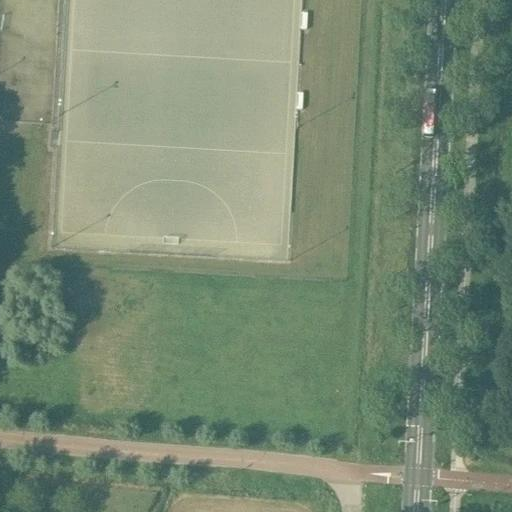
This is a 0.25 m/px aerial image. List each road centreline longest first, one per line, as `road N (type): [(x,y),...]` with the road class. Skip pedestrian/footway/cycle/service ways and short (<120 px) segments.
road 1 (secondary): [(417,511),(443,0)]
road 2 (tertiary): [(348,511),(351,473),(0,439)]
